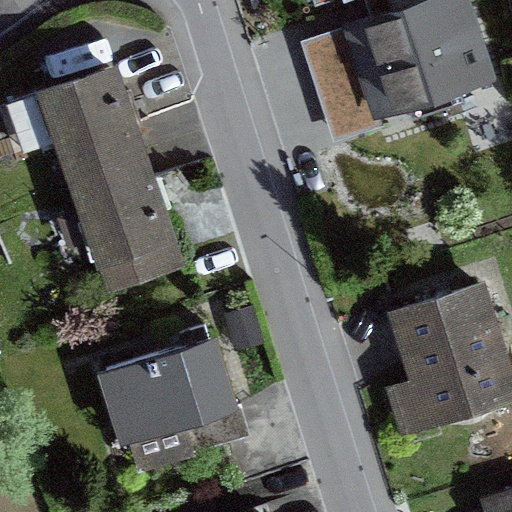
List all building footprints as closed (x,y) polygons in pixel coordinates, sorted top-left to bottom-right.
[(483,76),(457,0),(430,0),(398,10),(350,26),(377,110),(483,76)] [(151,196),(136,153),(121,109),(107,68),(43,91),(72,175),(110,287),(175,265),(151,196)] [(428,421),(510,396),(475,286),(393,311),(428,421)] [(227,408),(202,325),(103,369),(135,470),(246,435),(237,405),(227,408)] [(511,511),(511,493),(491,500),(494,511),(511,511)]
